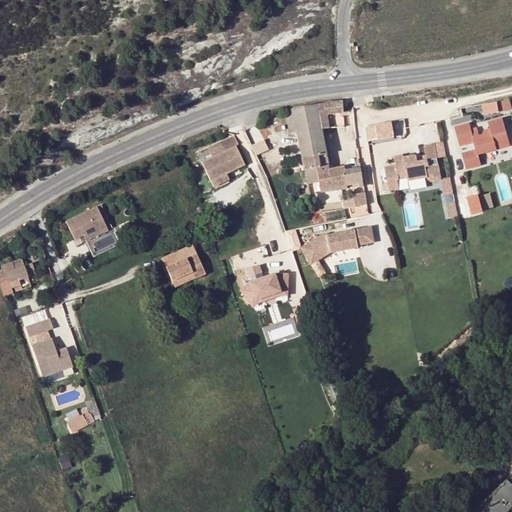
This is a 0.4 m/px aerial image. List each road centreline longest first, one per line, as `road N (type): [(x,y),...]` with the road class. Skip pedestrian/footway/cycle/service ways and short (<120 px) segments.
road 1 (secondary): [(0,220),(142,140),(209,114),(357,81)]
road 2 (unknown): [(357,81),(390,278)]
road 3 (secondary): [(357,81),(511,58)]
